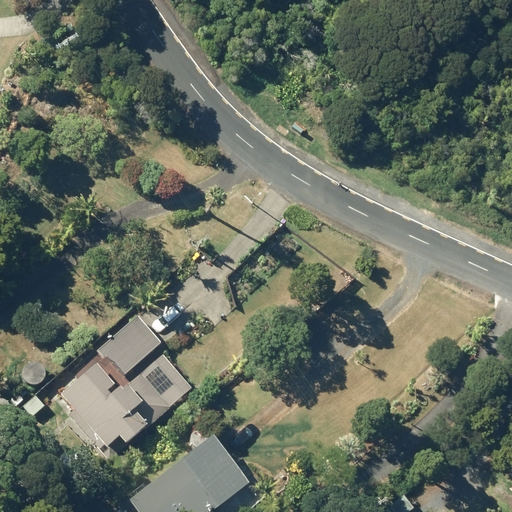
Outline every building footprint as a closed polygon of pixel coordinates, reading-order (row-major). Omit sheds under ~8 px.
[(117,381),(156,347),(132,319),(93,354),(117,381)] [(143,432),(187,393),(156,357),(111,397),(86,372),(50,402),(95,456),(108,445),(114,451),(139,429),(143,432)] [(9,402),(16,409),(20,403),(14,397),(9,402)] [(30,397),(20,406),(31,418),(41,410),(30,397)] [(211,511),(241,489),(203,442),(122,506),(126,511),(211,511)] [(406,491),(380,511),(414,511),(419,509),(406,491)]
